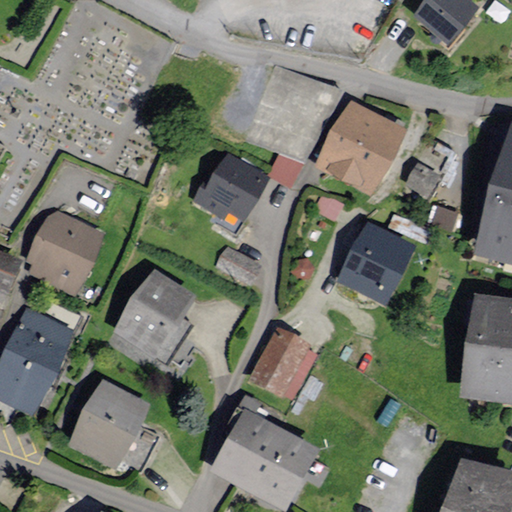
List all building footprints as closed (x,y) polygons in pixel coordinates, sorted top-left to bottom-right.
[(486,13),(473,0),(431,0),(414,17),(449,51),(486,13)] [(411,138),(353,107),(318,173),(377,203),(411,138)] [(511,130),(510,130),(472,258),(511,270),(511,130)] [(295,184),(302,161),(278,154),(271,177),(295,184)] [(272,183),(227,157),(212,182),(205,178),(189,204),(224,225),(228,217),(245,227),(272,183)] [(433,194),(441,174),(418,165),(409,185),(433,194)] [(105,239),(54,213),(28,264),(34,267),(30,276),(75,299),(105,239)] [(419,255),(367,227),(336,283),(388,311),(419,255)] [(263,268),(225,249),(215,270),(252,289),(263,268)] [(22,268),(0,256),(0,285),(10,291),(22,268)] [(198,303),(154,276),(114,340),(158,367),(198,303)] [(511,307),(475,302),(474,302),(460,401),(511,408),(511,307)] [(77,338),(28,312),(0,363),(0,400),(34,419),(77,338)] [(312,354),(278,335),(250,388),(284,406),(294,386),(300,389),(315,361),(310,358),(312,354)] [(106,387),(101,384),(68,448),(121,475),(154,411),(106,387)] [(291,511),(323,459),(250,416),(214,477),(273,511),(291,511)] [(511,511),(511,475),(460,462),(441,511),(511,511)]
